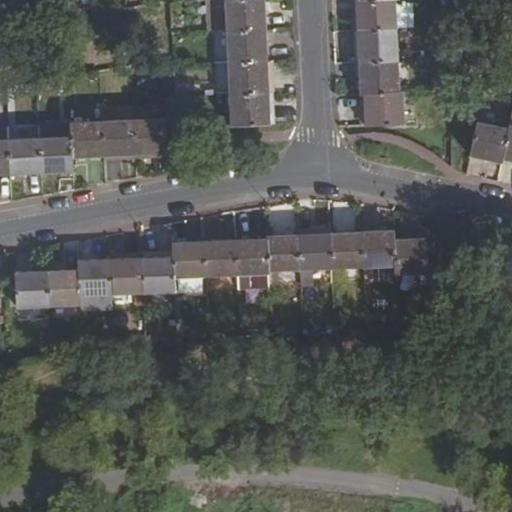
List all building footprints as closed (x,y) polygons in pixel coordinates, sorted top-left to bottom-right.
[(227,27),(225,0),(211,0),(208,0),(209,27),(227,27)] [(267,34),(265,0),(225,0),(227,27),(227,36),(267,34)] [(356,1),(358,33),(397,31),(395,0),(376,0),(360,1),(356,1)] [(359,63),(398,61),(397,31),(358,33),(359,63)] [(228,56),(229,64),(268,62),(267,34),(227,36),(228,56)] [(227,36),(213,36),(213,57),(228,56),(227,36)] [(400,94),(398,61),(359,63),(361,96),(364,96),(400,94)] [(404,93),(411,93),(410,61),(398,61),(400,94),(404,93)] [(229,64),(230,94),(270,93),(268,62),(229,64)] [(230,94),(232,126),(271,124),(270,93),(230,94)] [(364,96),(365,127),(405,125),(404,93),(400,94),(364,96)] [(104,111),(104,122),(134,120),(133,109),(104,111)] [(168,154),(166,119),(134,120),(136,155),(137,155),(165,154),(168,154)] [(102,122),(104,157),(136,155),(134,120),(104,122),(102,122)] [(73,158),(104,157),(102,122),(71,124),(72,137),(73,158)] [(502,160),(509,128),(478,122),(471,158),(501,165),(502,160)] [(502,160),(511,162),(511,125),(509,125),(509,128),(502,160)] [(0,140),(9,140),(8,128),(0,128),(0,140)] [(40,139),(42,174),(74,172),(73,158),(72,137),(40,139)] [(11,176),(42,174),(40,139),(9,140),(11,176)] [(0,176),(11,176),(9,140),(0,140),(0,176)] [(363,269),(396,267),(395,241),(394,230),(361,232),(363,269)] [(363,269),(361,232),(331,234),(333,270),(363,269)] [(302,272),(333,270),(331,234),(300,236),(302,272)] [(270,272),(270,273),(302,272),(300,236),(267,237),(268,239),(270,272)] [(236,240),(238,273),(270,272),(268,239),(236,240)] [(425,239),(395,241),(396,267),(396,276),(427,274),(425,239)] [(205,242),(207,275),(238,273),(236,240),(205,242)] [(172,258),(173,277),(207,275),(205,242),(172,243),(172,258)] [(142,259),(145,306),(150,306),(150,293),(174,292),(173,277),(172,258),(142,259)] [(111,260),(112,295),(136,294),(136,306),(145,306),(142,259),(111,260)] [(80,271),(81,296),(112,295),(111,260),(80,262),(80,271)] [(302,272),(302,282),(333,281),(333,270),(302,272)] [(48,272),(50,307),(81,305),(81,296),(80,271),(48,272)] [(17,309),(50,307),(48,272),(16,274),(17,309)] [(81,310),(113,309),(112,295),(81,296),(81,305),(81,310)] [(82,347),(82,334),(74,334),(74,347),(82,347)]
